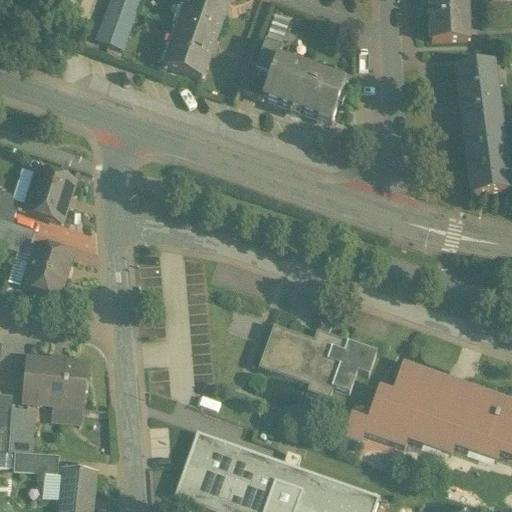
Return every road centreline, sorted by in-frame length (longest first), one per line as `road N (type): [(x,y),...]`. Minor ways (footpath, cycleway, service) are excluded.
road 1 (residential): [(511,353),(112,213)]
road 2 (residential): [(124,128),(383,216)]
road 3 (residential): [(383,216),(386,0)]
road 4 (residential): [(136,511),(119,331)]
road 5 (residential): [(0,84),(124,128)]
road 6 (residential): [(383,216),(511,245)]
